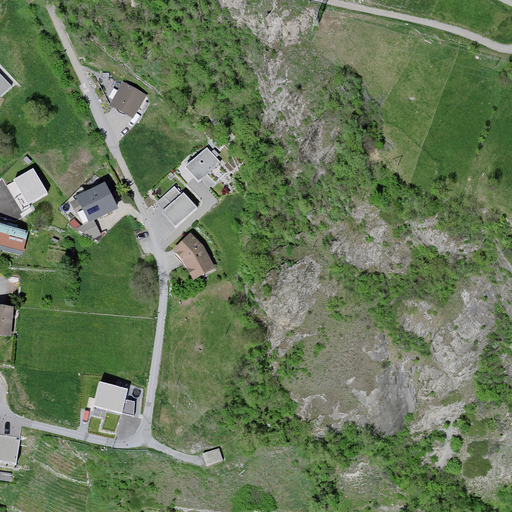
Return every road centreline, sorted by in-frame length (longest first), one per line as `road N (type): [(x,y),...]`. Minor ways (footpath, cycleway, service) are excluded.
road 1 (residential): [(80,74),(154,237),(163,297),(145,429),(116,445),(0,417)]
road 2 (unclassified): [(323,0),(511,48)]
